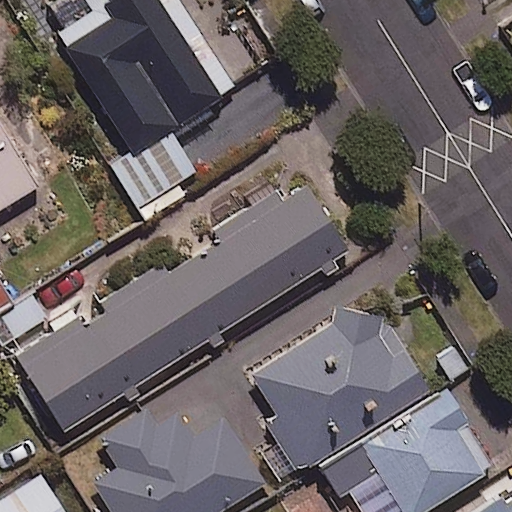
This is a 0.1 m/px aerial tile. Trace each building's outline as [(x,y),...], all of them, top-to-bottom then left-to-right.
[(130,159),(171,133),(171,132),(245,84),(191,0),(88,0),(95,9),(52,36),(125,152),(130,159)] [(0,207),(39,182),(0,121),(0,207)] [(130,159),(125,152),(108,163),(144,220),(182,195),(174,183),(195,170),(171,133),(130,159)] [(49,321),(57,332),(16,359),(64,433),(123,396),(127,403),(142,393),(137,386),(206,342),(210,349),(226,339),(221,332),(317,270),(322,277),(341,264),(336,257),(347,250),(306,186),(284,199),(277,189),(211,232),(218,243),(167,275),(161,265),(78,319),(70,307),(49,321)] [(0,286),(0,309),(10,303),(0,286)] [(14,309),(0,317),(0,345),(45,318),(33,297),(14,309)] [(251,373),(275,415),(261,423),(273,444),(265,449),(280,474),(427,390),(376,300),(251,373)] [(422,511),(493,467),(445,391),(323,469),(339,494),(377,470),(403,511),(422,511)] [(195,437),(178,411),(149,429),(139,415),(101,439),(120,469),(91,486),(107,511),(221,511),(266,484),(225,418),(195,437)] [(63,511),(41,475),(0,499),(0,511),(63,511)] [(511,511),(511,492),(509,487),(470,511),(511,511)]
